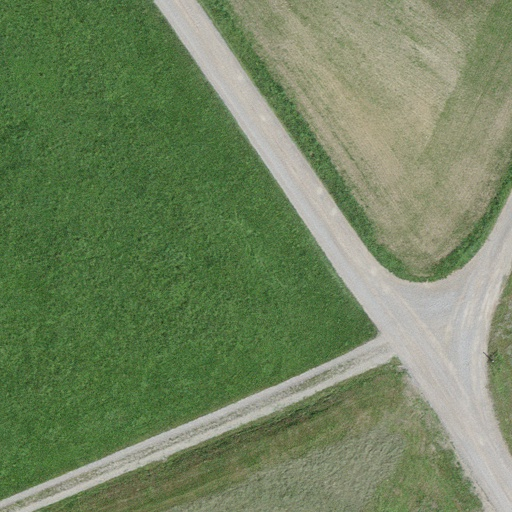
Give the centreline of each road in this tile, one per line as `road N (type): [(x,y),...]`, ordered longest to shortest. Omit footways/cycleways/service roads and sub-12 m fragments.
road 1 (track): [(8,511),(425,340)]
road 2 (unclassified): [(425,340),(341,241),(176,0)]
road 3 (unclassified): [(511,465),(425,340)]
road 4 (unclassified): [(425,340),(482,291),(511,230)]
